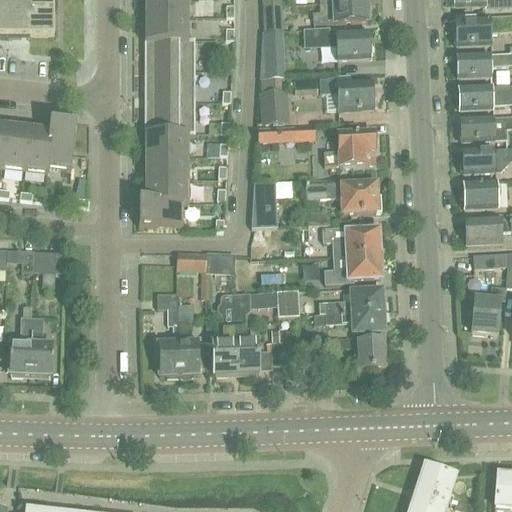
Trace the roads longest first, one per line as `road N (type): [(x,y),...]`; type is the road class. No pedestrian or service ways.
road 1 (unclassified): [(432,427),(413,0)]
road 2 (residential): [(249,0),(237,243),(110,246)]
road 3 (primary): [(365,429),(110,436)]
road 4 (residential): [(110,246),(110,436)]
road 5 (residential): [(109,231),(108,102)]
